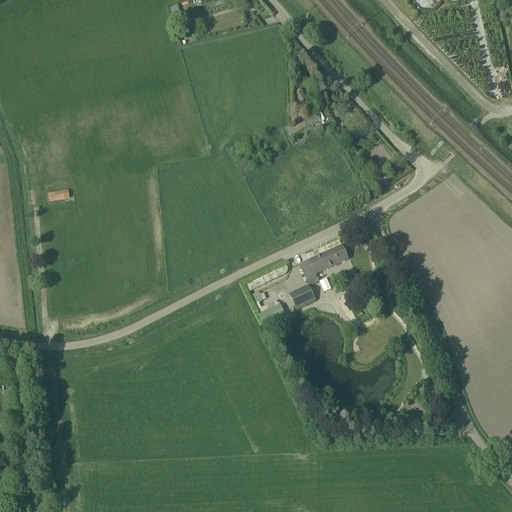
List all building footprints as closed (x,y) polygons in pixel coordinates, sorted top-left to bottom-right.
[(175,26),(182,24),(177,7),(169,9),(175,26)] [(320,122),(317,115),(285,129),(289,136),(320,122)] [(69,199),(67,190),(47,194),(49,204),(69,199)] [(347,261),(341,247),(299,266),(309,286),(318,282),(315,275),(347,261)] [(259,279),(244,286),(247,293),(262,286),(285,275),(286,272),(287,269),(285,266),(259,279)] [(342,288),(346,286),(348,290),(352,288),(351,284),(347,275),(338,279),(342,288)] [(288,295),(295,310),(314,301),(307,286),(288,295)] [(358,289),(349,294),(354,306),(363,302),(358,289)] [(259,293),(249,297),(253,305),(256,311),(255,312),(257,316),(279,305),(279,304),(274,303),(261,309),(258,303),(263,301),(266,300),(263,294),(260,295),(259,293)] [(274,321),(284,316),(280,306),(258,317),(266,334),(277,328),(274,321)] [(405,409),(412,428),(428,422),(421,403),(405,409)]
